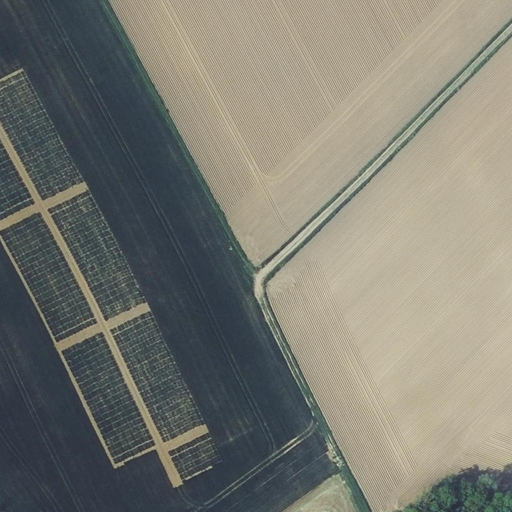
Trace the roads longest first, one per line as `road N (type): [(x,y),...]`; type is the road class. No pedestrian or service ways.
road 1 (track): [(363,511),(253,284),(511,30)]
road 2 (track): [(253,284),(101,0)]
